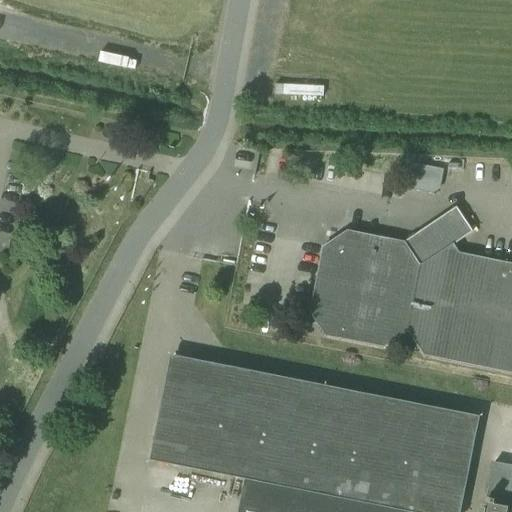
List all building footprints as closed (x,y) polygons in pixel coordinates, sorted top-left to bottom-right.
[(444,170),(410,163),(405,189),(433,195),(440,190),(444,170)] [(405,243),(348,231),(324,247),(310,312),(326,336),(384,348),(408,332),(424,357),(511,374),(511,264),(460,254),(454,245),(473,232),(457,208),(418,234),(414,233),(406,238),(405,242),(405,243)] [(460,511),(475,440),(167,378),(151,461),(245,480),(407,511),(460,511)] [(508,511),(511,493),(511,466),(495,463),(484,511),(508,511)] [(407,511),(245,480),(238,511),(407,511)]
